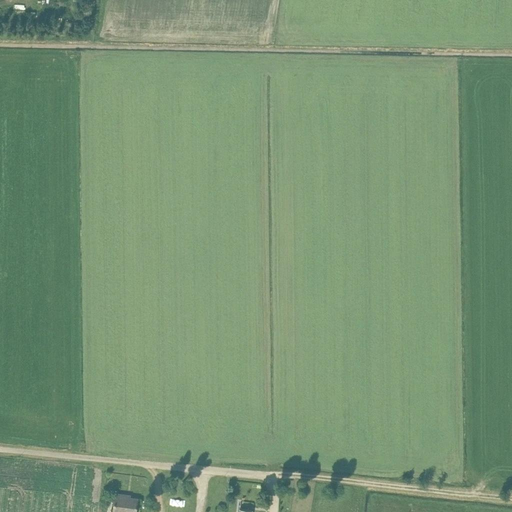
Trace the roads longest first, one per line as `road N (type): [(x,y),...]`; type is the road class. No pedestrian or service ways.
road 1 (unclassified): [(264,474),(0,449)]
road 2 (track): [(511,499),(264,474)]
